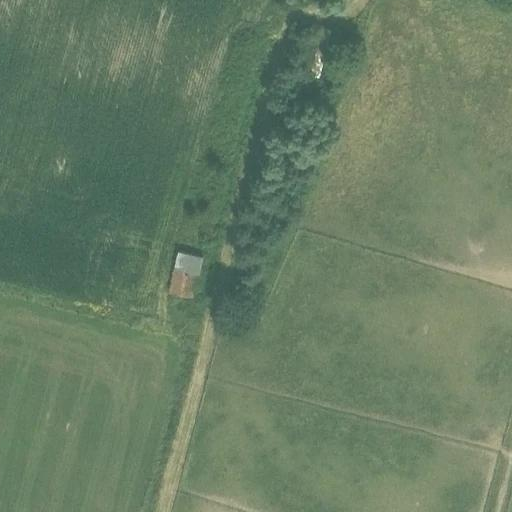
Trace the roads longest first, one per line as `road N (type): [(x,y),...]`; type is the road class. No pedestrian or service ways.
road 1 (track): [(161,511),(276,52),(299,21),(354,10),(365,0)]
road 2 (track): [(511,256),(438,84),(416,0)]
